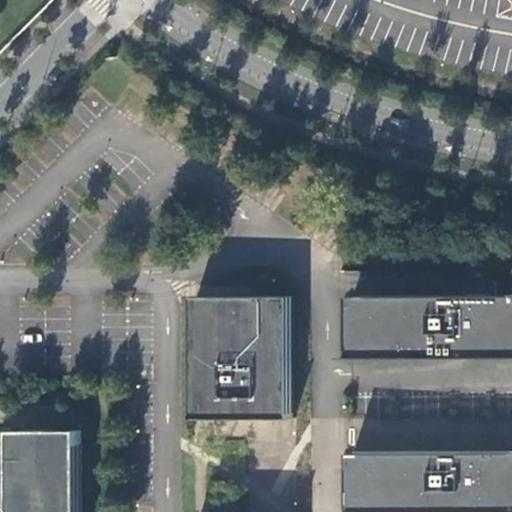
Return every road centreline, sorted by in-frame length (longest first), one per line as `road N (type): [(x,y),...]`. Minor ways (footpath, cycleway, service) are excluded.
road 1 (tertiary): [(161,0),(266,72),(397,115),(511,138)]
road 2 (residential): [(101,0),(0,105)]
